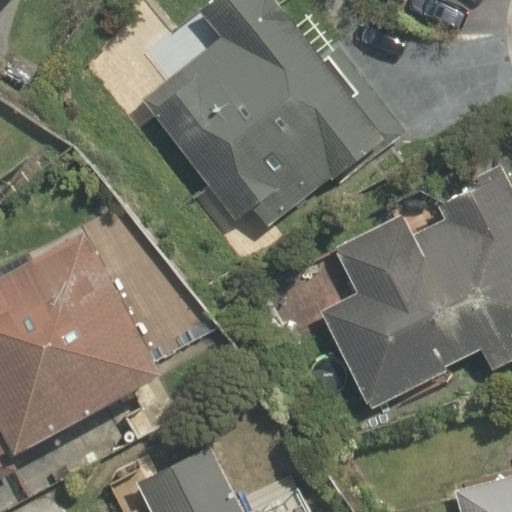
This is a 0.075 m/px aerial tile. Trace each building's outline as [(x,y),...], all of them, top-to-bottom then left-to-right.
[(394,165),(312,0),(241,0),(211,15),(231,56),(157,102),(239,231),(394,165)] [(397,0),(405,9),(414,0),(397,0)] [(511,351),(511,169),(340,239),(362,295),(316,313),(356,414),(511,351)] [(0,489),(197,382),(111,224),(0,284),(0,489)] [(261,511),(220,429),(135,470),(155,511),(261,511)] [(511,511),(511,477),(469,487),(474,511),(511,511)]
